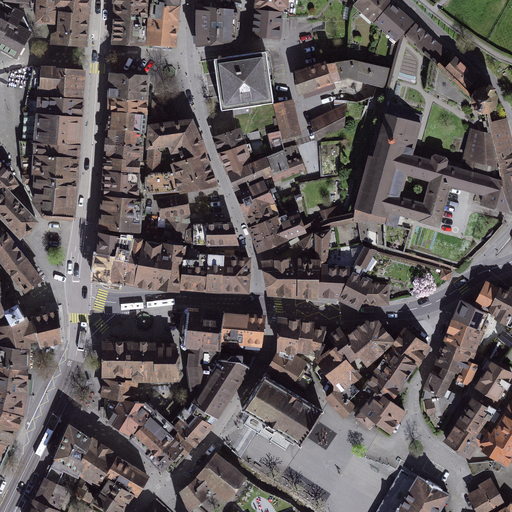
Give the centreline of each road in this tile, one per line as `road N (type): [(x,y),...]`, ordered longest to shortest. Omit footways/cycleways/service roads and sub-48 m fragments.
road 1 (residential): [(465,511),(463,477),(413,415),(451,293)]
road 2 (residential): [(272,305),(266,355),(221,424),(163,488)]
road 3 (secondary): [(272,305),(401,311),(451,293)]
road 4 (primary): [(85,228),(97,51)]
road 5 (residential): [(226,188),(154,196),(145,234),(85,228)]
road 6 (residential): [(401,0),(503,88),(511,107)]
road 7 (residential): [(226,188),(187,54)]
road 8 (residential): [(59,400),(156,473),(163,488)]
road 9 (primary): [(4,511),(59,400)]
road 10 (residential): [(256,304),(253,257),(226,188)]
road 11 (secondary): [(136,301),(256,304)]
